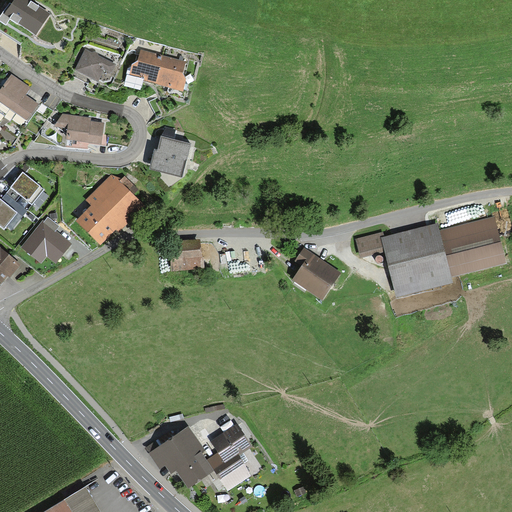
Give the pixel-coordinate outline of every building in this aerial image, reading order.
[(50,13),(28,0),(19,0),(9,18),(37,35),(50,13)] [(85,51),(70,77),(85,86),(89,79),(95,82),(102,70),(108,74),(112,67),(85,51)] [(184,69),(140,53),(133,73),(126,71),(122,84),(141,90),(144,82),(176,93),(184,69)] [(9,75),(0,88),(0,127),(0,128),(9,116),(26,128),(38,108),(24,97),(30,89),(9,75)] [(65,142),(99,146),(101,127),(89,125),(89,121),(55,117),(53,130),(66,131),(65,142)] [(0,147),(6,151),(15,138),(0,128),(0,127),(0,147)] [(158,139),(149,169),(181,179),(190,149),(158,139)] [(78,226),(96,243),(136,204),(128,196),(139,185),(126,172),(116,182),(112,178),(85,205),(92,212),(78,226)] [(43,189),(23,174),(11,190),(31,205),(43,189)] [(18,213),(0,199),(0,228),(4,231),(18,213)] [(70,244),(44,224),(24,248),(42,262),(47,254),(56,262),(70,244)] [(439,281),(451,277),(436,224),(383,239),(380,230),(355,238),(360,256),(383,249),(395,294),(411,289),(410,283),(437,275),(439,281)] [(170,270),(198,268),(196,245),(168,246),(170,270)] [(0,283),(14,266),(0,254),(0,283)] [(320,295),(336,272),(310,255),(295,278),(320,295)] [(225,258),(226,266),(236,265),(235,257),(225,258)] [(187,427),(150,452),(160,466),(170,459),(188,484),(204,473),(211,482),(219,476),(228,488),(247,475),(234,456),(249,445),(236,426),(214,441),(220,449),(204,460),(199,454),(203,451),(187,427)] [(71,511),(63,498),(38,511),(71,511)]
